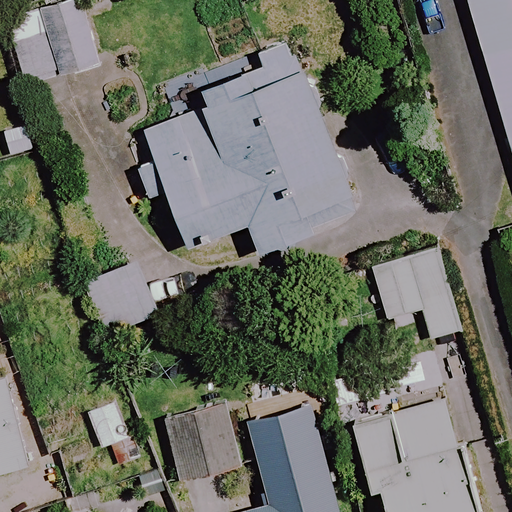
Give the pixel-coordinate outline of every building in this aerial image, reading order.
[(99,63),(81,0),(67,0),(4,17),(23,84),(99,63)] [(511,0),(465,0),(480,50),(511,41),(511,0)] [(511,41),(480,50),(511,159),(511,41)] [(154,160),(135,167),(148,202),(167,195),(186,247),(247,225),(257,254),(314,233),(306,213),(352,196),(313,88),(305,91),(287,42),(263,50),(270,70),(202,94),(208,109),(144,132),(154,160)] [(46,144),(35,118),(0,132),(0,134),(10,158),(46,144)] [(460,330),(436,250),(370,270),(386,320),(420,310),(429,340),(460,330)] [(153,316),(136,265),(84,283),(101,334),(153,316)] [(0,473),(32,466),(10,378),(0,380),(0,473)] [(349,511),(319,399),(255,415),(278,498),(235,510),(235,511),(349,511)] [(379,490),(384,511),(472,511),(444,399),(353,422),(371,492),(379,490)] [(114,400),(85,412),(101,450),(129,438),(114,400)] [(248,463),(233,401),(175,415),(191,477),(248,463)]
